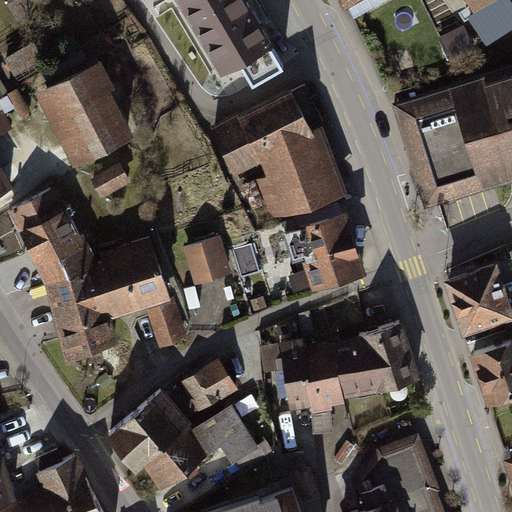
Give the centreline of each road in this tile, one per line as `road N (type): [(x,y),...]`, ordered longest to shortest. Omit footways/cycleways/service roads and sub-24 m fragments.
road 1 (secondary): [(493,511),(371,150),(302,0)]
road 2 (residential): [(0,320),(135,511)]
